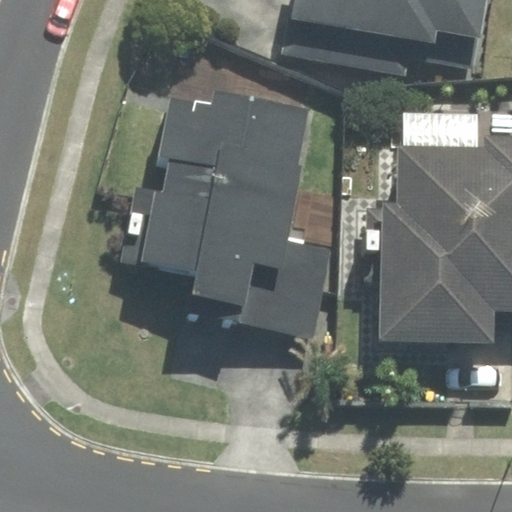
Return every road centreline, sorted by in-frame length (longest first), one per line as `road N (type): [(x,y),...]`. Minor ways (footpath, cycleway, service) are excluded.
road 1 (residential): [(166,511),(0,474)]
road 2 (residential): [(38,0),(0,148)]
